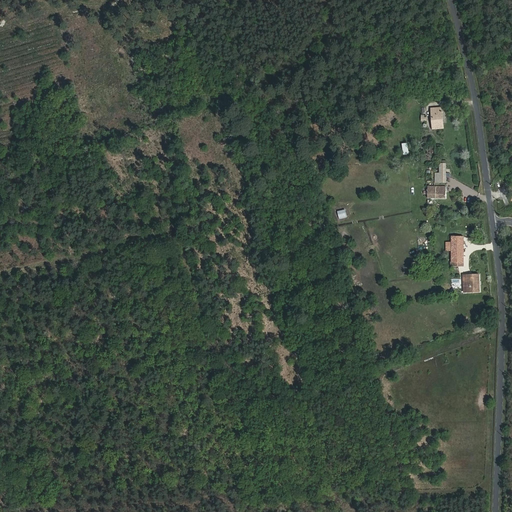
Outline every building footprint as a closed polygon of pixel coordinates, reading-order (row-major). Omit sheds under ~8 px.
[(434,128),(445,128),(444,108),(433,107),(434,128)] [(446,179),(446,161),(440,161),(440,171),(437,171),(438,179),(446,179)] [(434,182),(430,182),(430,196),(446,196),(446,185),(434,185),(434,182)] [(453,256),(464,256),(464,236),(453,235),(453,256)] [(464,261),(464,256),(453,256),(453,266),(457,266),(457,261),(464,261)] [(464,292),(480,290),(479,273),(468,274),(463,274),(464,282),(467,282),(467,286),(464,286),(464,292)]
